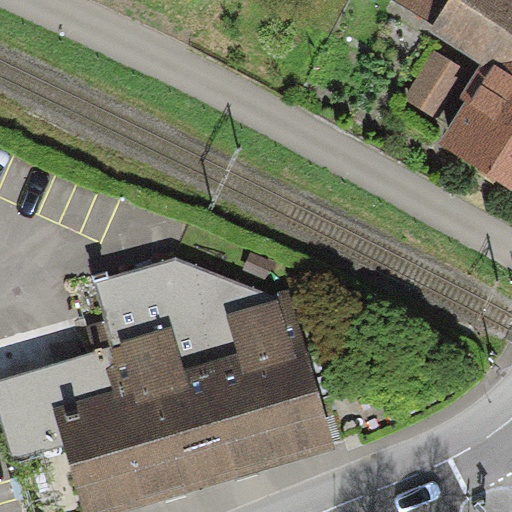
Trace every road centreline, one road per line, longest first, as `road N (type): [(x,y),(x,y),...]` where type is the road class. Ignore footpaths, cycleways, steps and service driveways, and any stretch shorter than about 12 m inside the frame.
road 1 (residential): [(511,249),(236,96),(33,0)]
road 2 (tertiary): [(511,421),(451,459),(323,511)]
